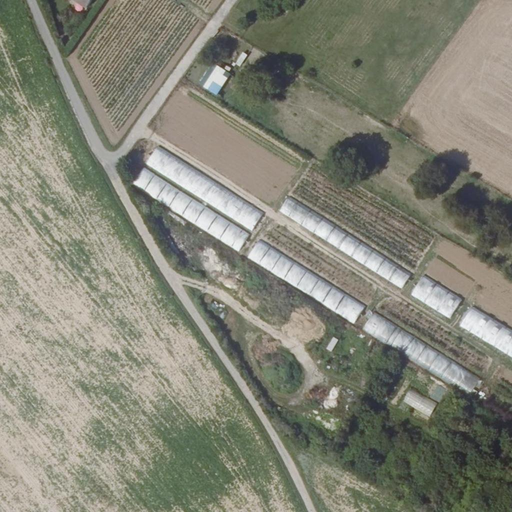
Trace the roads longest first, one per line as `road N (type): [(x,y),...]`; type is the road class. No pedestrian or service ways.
road 1 (residential): [(309,511),(108,163),(30,0)]
road 2 (track): [(108,163),(231,0)]
